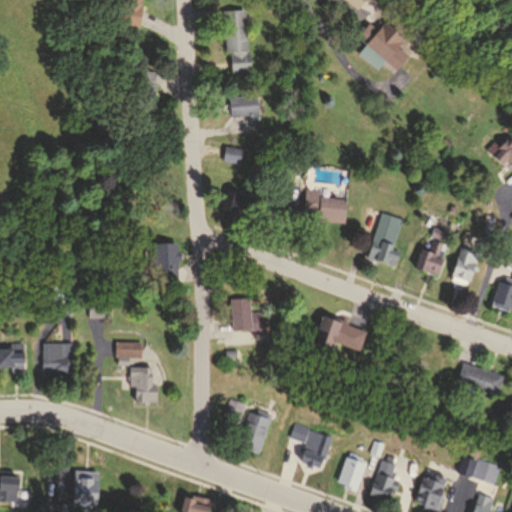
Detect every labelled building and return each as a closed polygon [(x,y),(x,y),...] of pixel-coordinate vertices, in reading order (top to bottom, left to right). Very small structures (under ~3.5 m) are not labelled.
[(116,0),(114,23),(139,25),(141,0),(116,0)] [(329,0),(343,11),(351,0),(329,0)] [(337,0),(363,0),(353,12),(337,0)] [(221,13),(222,54),(228,54),(229,75),(248,74),(246,12),(221,13)] [(363,27),(352,39),(391,75),(401,63),(392,54),(398,47),(379,30),(374,36),(363,27)] [(133,70),(126,124),(146,127),(150,96),(153,97),(156,73),(133,70)] [(227,98),(255,98),(256,116),(228,117),(227,98)] [(511,166),(511,148),(505,141),(494,151),(490,147),(481,154),(495,169),(500,164),(506,172),(511,166)] [(223,145),(221,161),(238,164),(241,147),(223,145)] [(242,181),(237,194),(227,190),(221,208),(242,215),(248,199),(244,198),(250,184),(242,181)] [(303,190),(302,211),(315,212),(315,218),(339,220),(341,201),(320,200),(321,191),(303,190)] [(447,207),(445,212),(452,215),(454,210),(447,207)] [(375,226),(365,252),(373,255),(370,264),(391,271),(397,254),(391,252),(393,245),(385,242),(389,231),(375,226)] [(430,228),(427,237),(438,241),(442,232),(430,228)] [(431,242),(442,246),(434,269),(437,270),(433,281),(409,273),(417,251),(426,254),(431,242)] [(174,246),(174,253),(178,253),(178,262),(174,262),(174,285),(159,285),(158,272),(147,272),(146,250),(151,250),(151,246),(174,246)] [(447,280),(459,249),(472,253),(468,264),(471,265),(463,286),(447,280)] [(511,277),(509,285),(496,281),(487,306),(507,313),(511,299),(511,277)] [(48,301),(50,278),(66,279),(65,302),(48,301)] [(87,314),(87,299),(104,299),(104,314),(87,314)] [(228,299),(229,331),(259,330),(259,310),(248,310),(248,299),(228,299)] [(317,316),(310,335),(316,337),(313,345),(327,350),(329,343),(354,352),(361,333),(346,328),(347,324),(338,321),(336,324),(317,316)] [(116,339),(116,353),(141,354),(141,339),(116,339)] [(43,340),(43,369),(68,369),(68,354),(73,354),(72,340),(43,340)] [(0,367),(0,348),(9,348),(9,341),(22,341),(22,362),(9,362),(9,367),(0,367)] [(129,365),(129,383),(132,383),(132,393),(136,393),(136,401),(155,401),(155,383),(152,383),(152,365),(129,365)] [(459,365),(453,382),(487,395),(493,377),(459,365)] [(231,396),(225,412),(238,417),(244,400),(231,396)] [(257,406),(256,411),(248,409),(236,441),(259,449),(272,411),(257,406)] [(295,420),(331,432),(319,466),(299,459),(306,440),(290,435),(295,420)] [(375,437),(371,449),(380,452),(384,440),(375,437)] [(388,451),(386,456),(382,454),(370,487),(388,493),(391,483),(397,485),(401,475),(393,472),(397,461),(392,459),(395,454),(388,451)] [(347,454),(337,482),(358,490),(368,461),(347,454)] [(462,454),(457,470),(469,474),(474,457),(462,454)] [(430,464),(426,474),(423,472),(417,490),(419,491),(416,499),(438,507),(444,490),(442,489),(444,482),(441,481),(443,475),(441,474),(443,469),(430,464)] [(75,468),(74,497),(98,498),(99,469),(75,468)] [(0,471),(19,473),(18,496),(0,495),(0,471)] [(479,489),(470,511),(489,511),(493,504),(490,504),(493,495),(479,489)] [(196,490),(195,496),(183,494),(180,511),(186,511),(207,511),(211,493),(196,490)] [(56,498),(55,511),(69,511),(69,499),(56,498)]
